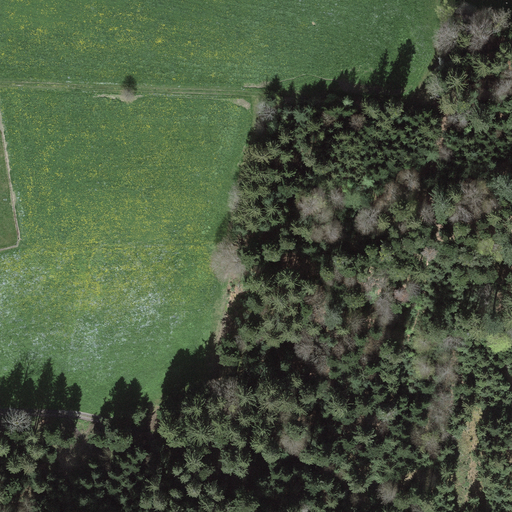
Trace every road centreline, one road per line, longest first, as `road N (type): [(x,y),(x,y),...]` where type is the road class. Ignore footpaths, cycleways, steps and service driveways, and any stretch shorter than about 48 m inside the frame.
road 1 (track): [(424,511),(314,464),(55,422),(0,424)]
road 2 (track): [(0,83),(273,95)]
